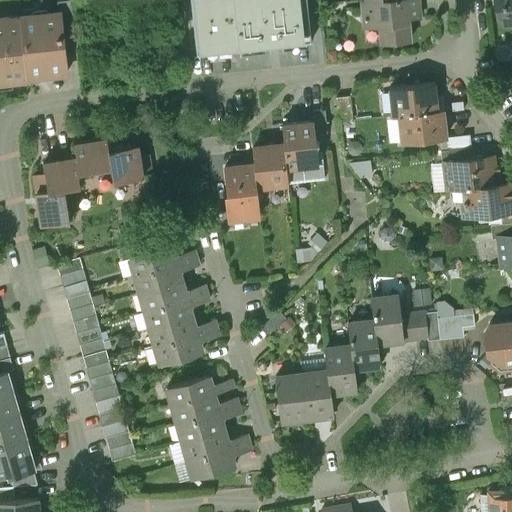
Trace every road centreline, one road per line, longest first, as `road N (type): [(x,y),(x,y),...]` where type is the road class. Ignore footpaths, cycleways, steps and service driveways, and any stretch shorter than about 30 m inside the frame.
road 1 (residential): [(105,506),(20,202),(14,120),(101,98),(471,58)]
road 2 (residential): [(284,492),(219,251)]
road 3 (residential): [(284,492),(105,506)]
